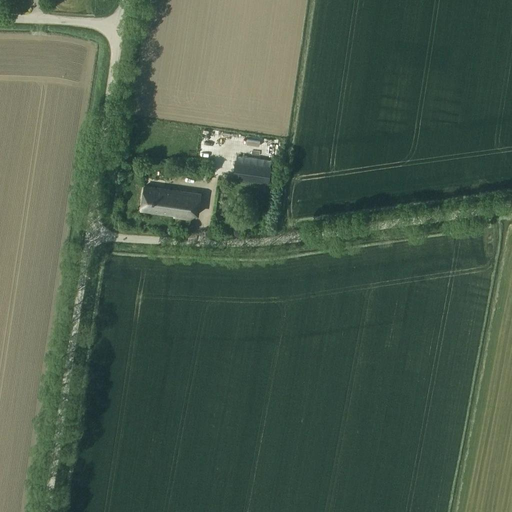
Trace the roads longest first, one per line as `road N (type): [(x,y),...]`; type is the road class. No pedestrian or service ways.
road 1 (unclassified): [(89,234),(290,243),(511,207)]
road 2 (unclassified): [(46,511),(89,234)]
road 3 (unclassified): [(89,234),(120,29)]
road 4 (unclassified): [(0,17),(120,29)]
